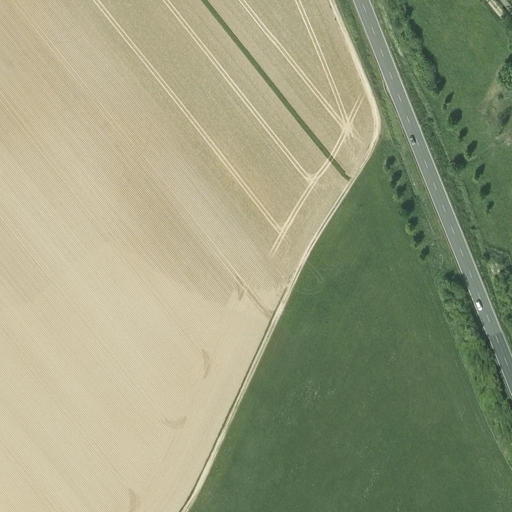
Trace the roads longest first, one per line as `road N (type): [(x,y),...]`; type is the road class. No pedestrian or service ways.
road 1 (track): [(184,511),(314,238),(379,125),(331,0)]
road 2 (primary): [(511,373),(361,0)]
